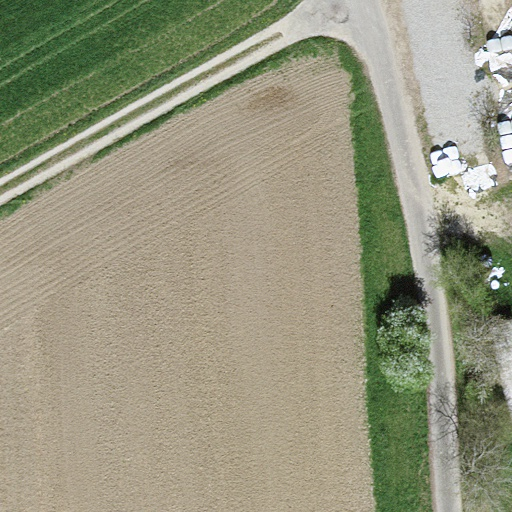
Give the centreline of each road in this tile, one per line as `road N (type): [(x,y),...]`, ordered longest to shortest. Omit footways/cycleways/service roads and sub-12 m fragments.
road 1 (track): [(445,511),(415,202),(361,0)]
road 2 (track): [(358,0),(0,203)]
